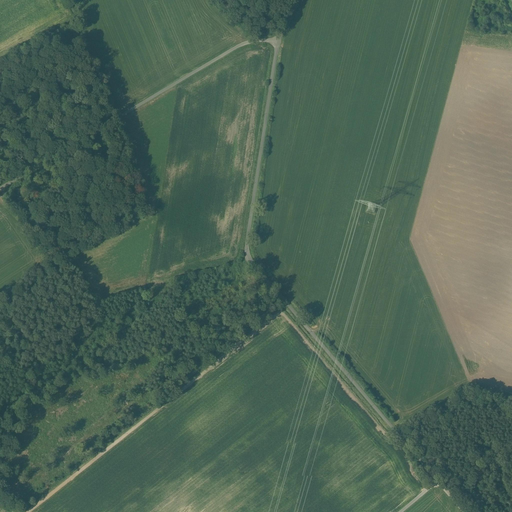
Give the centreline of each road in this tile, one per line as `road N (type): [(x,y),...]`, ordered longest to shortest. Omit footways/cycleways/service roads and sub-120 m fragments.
road 1 (unclassified): [(277,42),(249,259),(437,481)]
road 2 (unclassified): [(0,189),(241,44),(277,42)]
